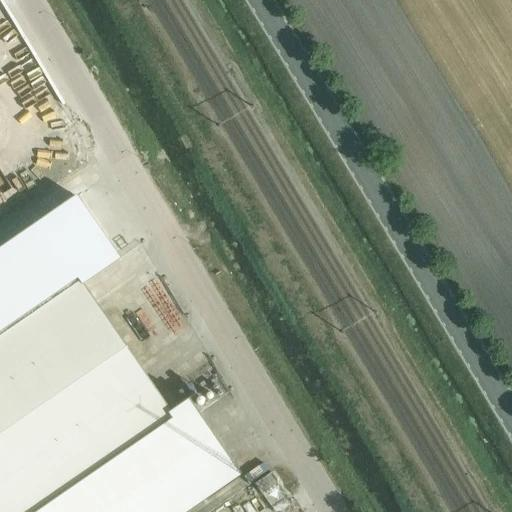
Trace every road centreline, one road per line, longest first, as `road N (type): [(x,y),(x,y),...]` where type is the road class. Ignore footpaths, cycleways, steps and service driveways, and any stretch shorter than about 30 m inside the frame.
road 1 (unclassified): [(332,511),(26,0)]
road 2 (tertiary): [(511,420),(259,0)]
road 3 (unknown): [(0,261),(128,175)]
